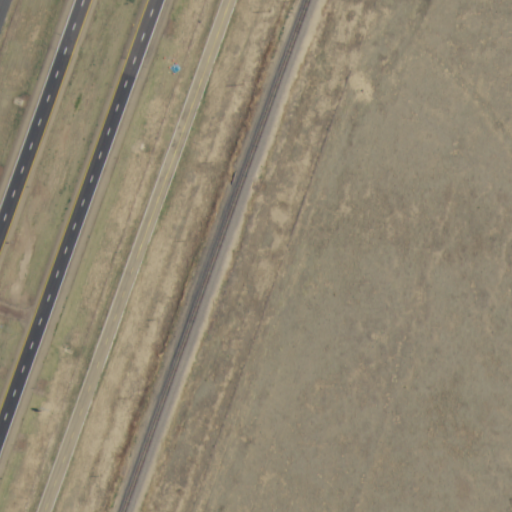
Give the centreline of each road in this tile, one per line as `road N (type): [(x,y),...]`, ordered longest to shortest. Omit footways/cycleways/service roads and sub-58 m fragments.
road 1 (tertiary): [(42,511),(223,0)]
road 2 (motorway): [(0,443),(160,0)]
road 3 (motorway): [(79,0),(0,222)]
